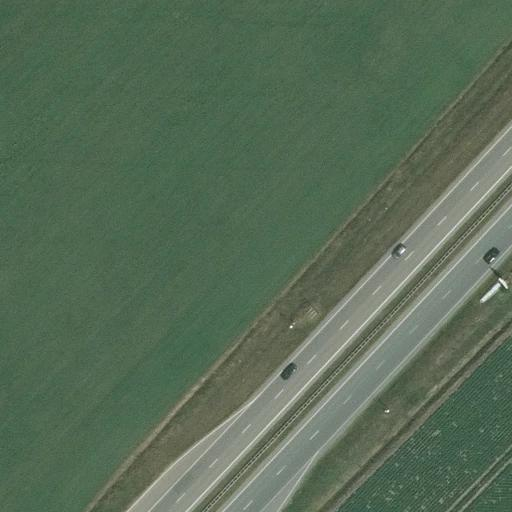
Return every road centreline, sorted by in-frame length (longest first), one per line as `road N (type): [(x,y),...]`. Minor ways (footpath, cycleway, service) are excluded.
road 1 (trunk): [(511,145),(165,511)]
road 2 (trunk): [(240,511),(511,225)]
